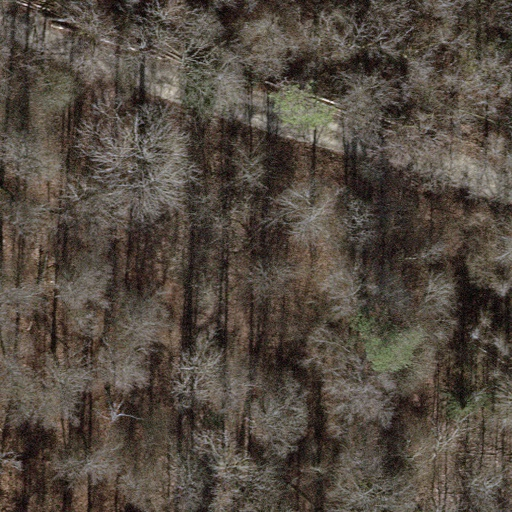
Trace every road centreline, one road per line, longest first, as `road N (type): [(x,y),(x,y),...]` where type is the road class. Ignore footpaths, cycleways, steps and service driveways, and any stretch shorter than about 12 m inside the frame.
road 1 (track): [(0,18),(511,184)]
road 2 (track): [(79,44),(235,511)]
